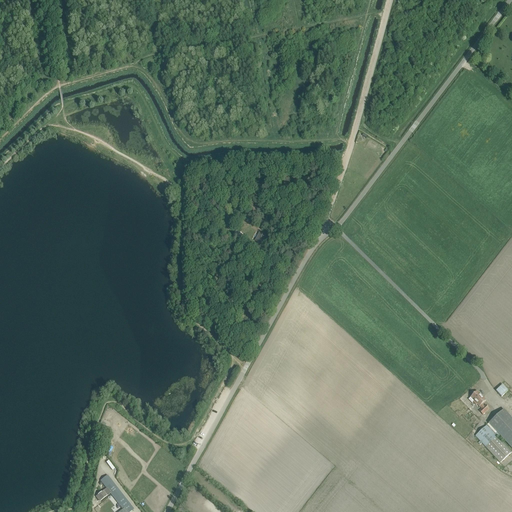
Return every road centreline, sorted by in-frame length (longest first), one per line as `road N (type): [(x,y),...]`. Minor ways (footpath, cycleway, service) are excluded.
road 1 (unclassified): [(166,511),(313,248),(335,227)]
road 2 (unclassified): [(335,227),(510,0)]
road 3 (track): [(387,0),(324,235)]
road 4 (unclassified): [(486,378),(335,227)]
